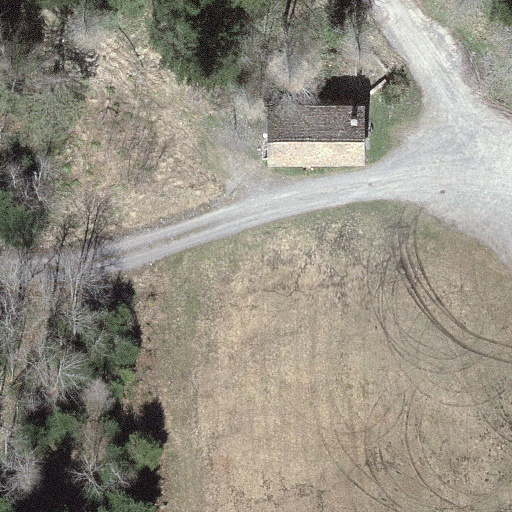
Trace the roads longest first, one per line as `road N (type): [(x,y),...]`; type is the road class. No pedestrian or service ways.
road 1 (track): [(476,174),(14,286)]
road 2 (track): [(393,0),(418,27),(467,129),(476,174),(511,187)]
